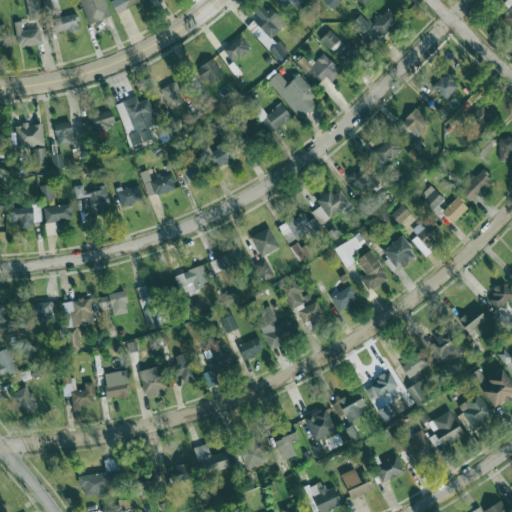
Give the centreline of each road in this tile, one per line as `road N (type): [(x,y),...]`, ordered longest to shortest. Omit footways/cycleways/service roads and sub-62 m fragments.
road 1 (residential): [(0,445),(142,433),(357,343),(511,203)]
road 2 (residential): [(0,264),(101,253),(242,197),(337,134),(461,0)]
road 3 (tertiary): [(0,88),(104,67),(150,47),(211,0)]
road 4 (residential): [(387,511),(511,445)]
